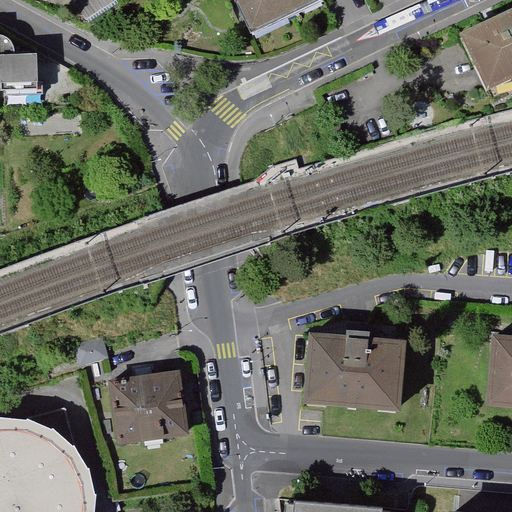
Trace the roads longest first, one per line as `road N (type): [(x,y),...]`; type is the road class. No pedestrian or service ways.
road 1 (residential): [(447,0),(228,111),(197,156)]
road 2 (residential): [(225,327),(422,285),(511,292)]
road 3 (residential): [(511,469),(241,450)]
road 4 (residential): [(0,11),(131,85),(197,156)]
road 5 (residential): [(197,156),(225,327)]
road 6 (residential): [(225,327),(241,450)]
